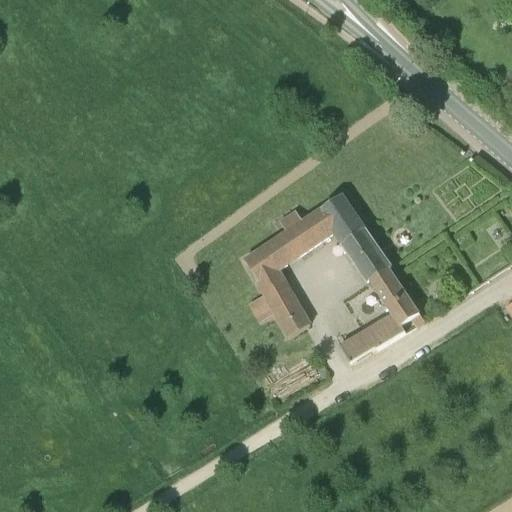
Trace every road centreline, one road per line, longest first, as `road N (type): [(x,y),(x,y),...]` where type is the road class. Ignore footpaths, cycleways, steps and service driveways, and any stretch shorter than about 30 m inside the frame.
road 1 (secondary): [(511,156),(329,0)]
road 2 (unclassified): [(315,403),(511,284)]
road 3 (track): [(143,511),(315,403)]
